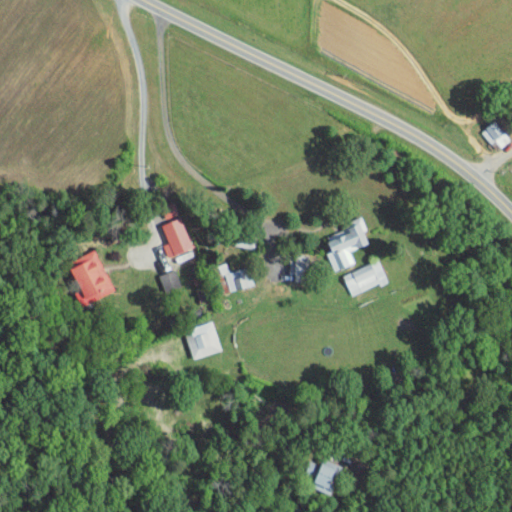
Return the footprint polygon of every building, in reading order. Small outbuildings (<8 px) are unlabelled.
[(485,134),(489,140),(498,134),(485,114),(470,124),(479,137),(485,134)] [(343,256),(339,245),(359,237),(349,210),(339,215),(342,222),(316,232),(323,248),(318,250),(324,265),(343,256)] [(181,242),(170,211),(151,218),(157,236),(152,238),(156,251),(181,242)] [(68,250),(71,257),(61,262),(76,296),(102,284),(84,243),(68,250)] [(331,269),(340,289),(375,273),(366,253),(331,269)] [(279,274),(291,275),(292,255),(280,255),(279,274)] [(213,267),(218,285),(240,278),(235,261),(213,267)] [(173,324),(182,353),(210,344),(201,315),(173,324)] [(319,487),(327,458),(309,454),(302,483),(319,487)]
